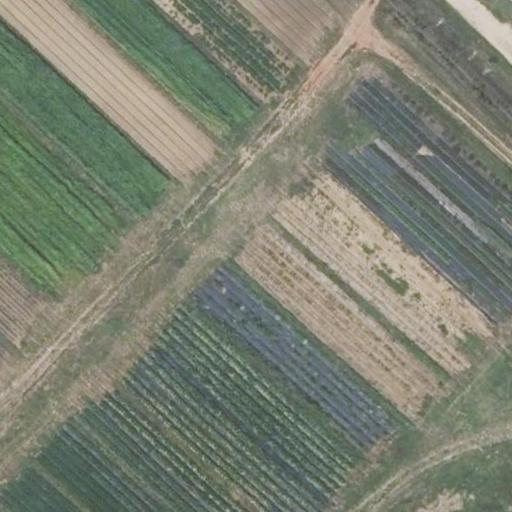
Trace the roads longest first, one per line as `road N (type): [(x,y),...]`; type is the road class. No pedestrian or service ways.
road 1 (track): [(0,413),(276,122),(372,0)]
road 2 (track): [(331,0),(511,160)]
